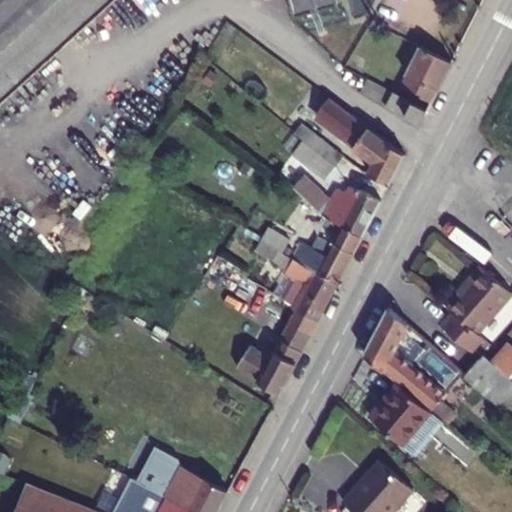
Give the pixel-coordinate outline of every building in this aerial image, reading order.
[(0,0),(0,103),(57,52),(9,0),(0,0)] [(9,0),(57,52),(114,0),(288,0),(293,18),(337,6),(335,0),(9,0)] [(452,61),(420,46),(400,87),(432,103),(452,61)] [(204,47),(198,54),(205,60),(211,53),(204,47)] [(279,107),(211,53),(205,60),(273,114),(279,107)] [(394,92),(367,79),(360,93),(387,106),(394,92)] [(400,87),(397,94),(411,101),(428,109),(432,103),(400,87)] [(404,115),(411,101),(397,94),(394,92),(387,106),(404,115)] [(405,154),(330,98),(324,105),(319,101),(312,110),(356,143),(354,147),(374,162),(369,172),(390,184),(405,154)] [(428,109),(411,101),(404,115),(421,123),(428,109)] [(343,156),(302,124),(294,134),(303,141),(335,166),(343,156)] [(324,180),(335,166),(303,141),(292,154),(324,180)] [(331,200),(304,175),(293,186),(328,219),(362,237),(381,201),(349,185),(346,193),(337,188),(331,200)] [(338,282),(362,237),(328,219),(317,240),(315,239),(310,246),(301,241),(293,258),(338,282)] [(285,239),(266,226),(258,239),(279,251),(285,239)] [(279,251),(258,239),(253,249),(286,269),(272,292),(295,306),(295,308),(318,321),(338,282),(293,258),(292,260),(278,251),(279,251)] [(511,297),(511,281),(490,263),(456,304),(462,309),(450,323),(479,347),(490,333),(486,329),(511,297)] [(418,323),(398,305),(374,351),(412,382),(452,416),(457,420),(466,410),(448,395),(471,368),(435,337),(431,341),(415,328),(418,323)] [(280,393),(318,321),(295,308),(270,356),(249,344),(237,366),(280,393)] [(511,339),(497,357),(491,352),(475,371),(511,403),(511,339)] [(423,450),(452,416),(412,382),(393,405),(389,401),(379,413),(423,450)] [(487,429),(466,410),(457,420),(478,439),(487,429)] [(179,458),(149,443),(142,455),(160,464),(157,471),(173,480),(165,495),(197,511),(217,511),(228,490),(182,465),(179,458)] [(390,455),(369,479),(374,483),(395,459),(390,455)] [(369,479),(353,498),(369,511),(399,511),(423,484),(395,459),(374,483),(369,479)] [(103,511),(27,482),(14,511),(103,511)] [(197,511),(165,495),(149,486),(144,495),(163,505),(159,511),(197,511)] [(159,511),(163,505),(144,495),(138,508),(146,511),(159,511)]
